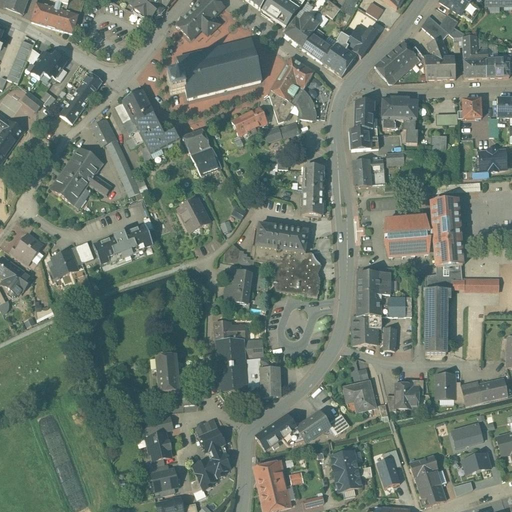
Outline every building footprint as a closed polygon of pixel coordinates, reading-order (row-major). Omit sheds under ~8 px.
[(7,0),(3,9),(22,17),(28,0),(7,0)] [(50,0),(51,1),(57,3),(55,10),(66,13),(69,0),(50,0)] [(73,0),(69,0),(66,13),(78,16),(82,2),(73,0)] [(152,0),(140,0),(132,10),(146,22),(147,21),(150,23),(156,16),(158,18),(160,18),(164,13),(163,12),(161,10),(162,8),(152,0)] [(152,0),(162,8),(165,11),(174,0),(152,0)] [(214,0),(204,0),(176,27),(190,41),(201,31),(212,20),(223,9),(214,0)] [(267,0),(244,0),(260,11),(267,0)] [(281,0),(270,0),(261,13),(286,30),(298,11),(281,0)] [(305,0),(281,0),(298,11),(305,0)] [(340,11),(325,0),(316,0),(311,7),(319,13),(318,14),(324,19),(326,16),(332,21),(340,11)] [(357,3),(351,0),(345,0),(344,3),(354,8),(357,3)] [(403,0),(380,0),(396,10),(403,0)] [(472,0),(441,0),(439,4),(461,18),(469,5),(472,0)] [(371,2),(365,13),(377,21),(384,10),(371,2)] [(55,10),(36,4),(31,24),(55,31),(73,36),(78,16),(66,13),(55,10)] [(311,7),(307,4),(295,20),(303,26),(307,19),(312,22),(313,22),(318,14),(319,13),(311,7)] [(480,11),(469,5),(461,18),(471,24),(480,11)] [(458,24),(446,17),(439,28),(443,31),(453,40),(453,43),(462,39),(464,36),(454,30),(458,24)] [(439,28),(428,18),(421,29),(434,41),(443,31),(439,28)] [(312,22),(307,19),(303,26),(313,34),(316,29),(316,30),(319,27),(313,22),(312,22)] [(212,20),(201,31),(207,37),(219,26),(212,20)] [(295,20),(283,36),(301,50),(300,50),(300,51),(313,34),(303,26),(295,20)] [(369,28),(362,24),(359,29),(366,33),(369,28)] [(356,27),(349,40),(346,51),(351,54),(366,33),(359,29),(356,27)] [(366,33),(351,54),(360,60),(378,34),(369,28),(366,33)] [(333,51),(319,41),(323,35),(316,30),(300,51),(306,55),(307,55),(322,65),(322,66),(333,51)] [(333,51),(322,66),(323,66),(341,79),(356,59),(346,52),(346,51),(349,40),(341,35),(336,43),(338,44),(333,51)] [(475,39),(462,39),(463,64),(487,63),(488,63),(487,51),(480,51),(476,51),(476,39),(475,39)] [(441,41),(427,46),(433,60),(447,60),(441,41)] [(22,42),(20,48),(31,52),(32,51),(33,47),(22,42)] [(251,42),(177,60),(181,76),(166,80),(170,96),(185,93),(187,102),(261,84),(251,42)] [(412,55),(403,44),(374,69),(389,86),(392,86),(419,63),(412,55)] [(20,48),(18,53),(29,58),(31,52),(20,48)] [(423,59),(416,51),(412,55),(419,63),(423,59)] [(18,53),(15,59),(26,63),(27,62),(29,58),(18,53)] [(43,55),(34,67),(36,68),(31,76),(39,82),(43,76),(53,62),(52,61),(43,55)] [(55,57),(52,61),(53,62),(43,76),(50,81),(52,78),(55,80),(66,65),(55,57)] [(15,59),(13,64),(24,69),(26,63),(15,59)] [(307,99),(302,93),(303,92),(313,74),(291,60),(271,93),(290,104),(294,106),(296,109),(298,113),(299,116),(299,121),(302,121),(302,122),(303,122),(303,121),(313,123),(313,115),(311,107),(307,99)] [(433,60),(432,60),(423,61),(425,82),(455,81),(454,60),(447,60),(433,60)] [(488,63),(487,63),(488,80),(508,79),(508,65),(508,62),(488,63)] [(463,64),(464,81),(488,80),(487,63),(463,64)] [(13,64),(11,70),(22,74),(24,69),(13,64)] [(11,70),(9,75),(20,80),(22,74),(11,70)] [(20,80),(9,75),(6,81),(15,84),(17,86),(20,80)] [(102,84),(89,75),(77,92),(90,100),(102,84)] [(90,100),(77,92),(69,104),(81,113),(90,101),(90,100)] [(52,107),(55,97),(44,93),(41,103),(52,107)] [(290,104),(271,93),(269,97),(278,125),(284,123),(290,114),(294,106),(290,104)] [(42,106),(28,94),(22,102),(24,100),(38,111),(36,113),(42,106)] [(141,94),(122,105),(131,122),(134,127),(154,117),(141,94)] [(416,101),(382,100),(381,122),(383,122),(382,131),(393,132),(393,123),(403,123),(403,132),(406,132),(406,145),(416,145),(417,133),(414,133),(414,123),(416,123),(416,101)] [(511,101),(497,101),(497,120),(510,121),(510,120),(511,120),(511,101)] [(480,102),(462,102),(463,121),(474,120),(474,121),(481,120),(480,102)] [(69,104),(60,117),(72,126),(81,113),(69,104)] [(373,104),(356,104),(355,132),(372,131),(372,120),(373,104)] [(122,106),(115,110),(123,125),(131,122),(122,106)] [(259,110),(231,123),(238,139),(239,139),(267,126),(259,110)] [(436,116),(437,126),(456,125),(456,115),(436,116)] [(0,117),(0,165),(23,133),(9,123),(8,124),(0,117)] [(174,132),(164,137),(154,117),(134,127),(136,133),(143,145),(150,159),(161,154),(180,144),(174,132)] [(463,121),(461,121),(462,143),(475,143),(474,121),(474,120),(463,121)] [(133,181),(119,149),(105,121),(91,128),(101,148),(103,149),(106,147),(129,199),(135,196),(139,195),(138,192),(133,181)] [(278,129),(273,131),(274,136),(264,139),(266,144),(281,139),(278,129)] [(297,131),(287,134),(285,129),(280,131),(283,141),(298,136),(297,131)] [(355,132),(350,133),(351,153),(378,151),(377,136),(376,136),(376,130),(372,131),(355,132)] [(273,131),(263,134),(264,139),(274,136),(273,131)] [(209,144),(202,132),(182,139),(197,171),(198,171),(217,164),(208,145),(209,144)] [(143,145),(136,133),(129,137),(136,149),(143,145)] [(122,138),(117,140),(122,151),(127,148),(122,138)] [(238,139),(234,141),(238,150),(243,148),(239,139),(238,139)] [(79,150),(50,191),(73,207),(85,191),(88,186),(94,177),(102,166),(79,150)] [(496,152),(487,153),(487,154),(479,155),(480,173),(489,172),(489,174),(497,173),(497,171),(505,171),(504,153),(496,153),(496,152)] [(161,154),(150,159),(155,168),(166,163),(161,154)] [(403,166),(403,154),(386,154),(386,166),(403,166)] [(350,190),(385,188),(383,161),(349,163),(350,190)] [(217,164),(198,171),(200,177),(220,170),(217,164)] [(322,169),(304,169),(303,178),(303,192),(322,193),(322,169)] [(111,189),(94,177),(88,186),(105,198),(111,189)] [(145,188),(140,178),(133,181),(138,192),(145,188)] [(480,184),(466,184),(467,192),(480,192),(480,184)] [(85,191),(73,207),(78,211),(90,195),(85,191)] [(322,193),(303,192),(302,218),(321,218),(322,193)] [(197,202),(177,212),(189,235),(209,225),(197,202)] [(424,219),(408,221),(408,223),(402,224),(402,221),(385,222),(384,239),(387,239),(387,244),(384,245),(389,261),(405,260),(405,257),(411,257),(411,259),(428,258),(428,252),(434,252),(436,270),(436,277),(425,279),(425,292),(424,292),(424,293),(424,301),(424,302),(425,302),(425,341),(424,341),(424,342),(425,342),(425,356),(446,356),(446,342),(446,341),(446,320),(446,302),(449,302),(449,284),(461,283),(460,268),(462,268),(457,203),(430,205),(432,224),(426,225),(424,219)] [(224,233),(232,231),(228,222),(220,225),(224,233)] [(307,233),(259,226),(256,246),(252,246),(250,258),(254,259),(254,263),(275,266),(272,287),(275,287),(274,293),(299,297),(317,299),(319,281),(313,272),(318,267),(319,267),(320,267),(317,264),(315,261),(314,259),(313,257),(312,257),(312,259),(305,262),(303,260),(307,233)] [(93,247),(101,268),(153,249),(145,228),(93,247)] [(42,248),(27,237),(17,251),(16,251),(31,262),(42,248)] [(233,246),(225,254),(224,263),(234,265),(235,255),(239,252),(233,246)] [(31,262),(16,251),(17,251),(14,249),(10,255),(27,268),(31,262)] [(75,249),(66,252),(67,255),(70,254),(76,268),(82,266),(75,249)] [(67,255),(51,261),(54,269),(50,270),(54,279),(58,277),(59,280),(77,272),(76,268),(70,254),(67,255)] [(23,274),(2,260),(0,262),(0,277),(5,281),(13,287),(22,275),(23,274)] [(369,275),(357,275),(357,320),(364,319),(379,319),(380,319),(380,300),(390,300),(390,299),(390,275),(390,273),(369,273),(369,275)] [(254,276),(238,274),(236,287),(226,286),(223,302),(246,305),(249,283),(253,283),(254,276)] [(22,275),(13,287),(5,281),(1,286),(18,298),(21,293),(22,294),(31,281),(22,275)] [(468,295),(511,298),(511,284),(470,281),(468,295)] [(405,299),(390,299),(390,300),(380,300),(380,319),(405,319),(405,299)] [(357,320),(352,320),(352,347),(376,346),(376,336),(378,336),(378,333),(376,333),(376,331),(379,331),(379,319),(365,319),(364,319),(357,320)] [(231,324),(214,325),(215,342),(232,341),(231,329),(231,324)] [(244,328),(231,329),(232,341),(244,341),(244,328)] [(396,332),(385,331),(383,352),(394,353),(396,332)] [(261,342),(244,343),(246,360),(263,359),(261,342)] [(176,358),(155,360),(159,396),(179,394),(176,358)] [(281,370),(259,370),(259,402),(281,401),(281,370)] [(454,377),(435,378),(436,400),(454,400),(454,388),(454,377)] [(410,388),(396,388),(395,398),(395,410),(396,410),(411,411),(411,409),(417,410),(418,397),(422,397),(423,383),(410,382),(410,388)] [(477,384),(460,388),(464,404),(465,408),(506,398),(503,382),(478,388),(477,384)] [(369,384),(343,390),(346,401),(353,399),(357,414),(375,410),(369,384)] [(464,404),(460,388),(454,388),(454,400),(454,405),(464,404)] [(194,393),(181,394),(183,408),(195,406),(194,393)] [(395,398),(386,398),(389,413),(396,413),(396,410),(395,410),(395,398)] [(385,406),(378,408),(381,419),(387,418),(385,406)] [(278,424),(255,439),(265,453),(272,449),(273,451),(278,448),(277,445),(281,442),(288,449),(304,444),(323,434),(329,430),(330,430),(327,426),(319,415),(319,414),(300,427),(293,426),(287,418),(278,423),(278,424)] [(341,417),(327,426),(330,430),(329,430),(335,438),(349,428),(341,417)] [(169,420),(146,426),(147,434),(163,430),(163,434),(172,432),(169,420)] [(198,432),(198,430),(214,430),(214,423),(196,424),(196,432),(198,432)] [(478,426),(451,433),(456,451),(483,443),(478,426)] [(163,430),(147,434),(149,441),(164,437),(163,434),(163,430)] [(211,462),(202,466),(193,470),(197,478),(196,480),(197,482),(190,485),(193,496),(203,491),(203,492),(205,491),(206,491),(207,491),(208,491),(210,490),(210,489),(212,488),(211,486),(217,483),(216,481),(224,477),(223,474),(229,472),(227,466),(229,465),(221,448),(224,447),(220,438),(219,438),(216,432),(201,439),(203,445),(202,446),(206,454),(207,454),(211,462)] [(511,436),(496,441),(501,457),(511,454),(511,457),(511,436)] [(149,441),(147,441),(149,448),(147,448),(149,457),(151,457),(153,464),(170,460),(168,452),(170,452),(168,444),(167,445),(165,437),(149,441)] [(391,461),(394,470),(401,468),(396,452),(382,456),(385,463),(391,461)] [(352,454),(331,459),(330,459),(331,460),(333,470),(332,470),(333,477),(357,472),(353,455),(353,454),(352,454)] [(486,456),(462,463),(466,477),(490,470),(486,456)] [(433,459),(409,466),(414,479),(436,472),(437,471),(433,459)] [(394,470),(391,461),(385,463),(376,466),(384,490),(399,486),(394,470)] [(280,463),(253,469),(262,511),(277,511),(290,509),(280,463)] [(166,467),(150,470),(152,477),(168,474),(166,467)] [(370,469),(357,472),(359,479),(361,479),(364,481),(372,479),(370,469)] [(152,477),(151,477),(155,493),(160,492),(172,489),(177,488),(173,472),(168,474),(152,477)] [(357,472),(333,477),(335,484),(336,484),(338,494),(338,495),(339,494),(360,490),(361,490),(361,489),(359,479),(357,472)] [(436,472),(414,479),(424,509),(445,502),(436,472)] [(302,474),(289,475),(290,485),(303,484),(302,474)] [(472,491),(470,484),(453,489),(456,498),(472,491)] [(172,489),(160,492),(162,498),(174,496),(172,489)] [(321,498),(303,502),(305,510),(323,506),(321,498)] [(180,501),(156,507),(157,511),(186,511),(186,508),(181,509),(180,501)]
